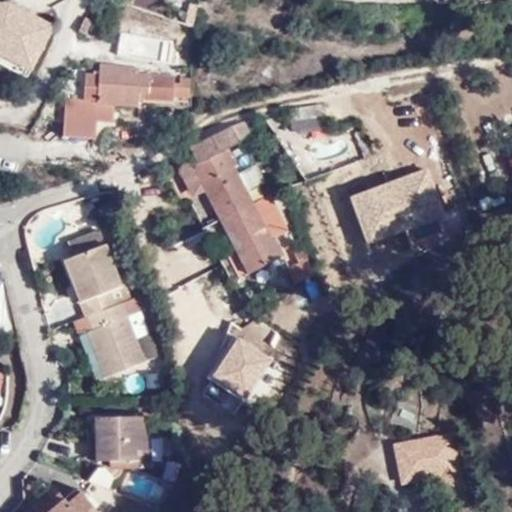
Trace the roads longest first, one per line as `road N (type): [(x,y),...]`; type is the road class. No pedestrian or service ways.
road 1 (residential): [(0,480),(33,421),(39,364),(5,225)]
road 2 (residential): [(135,168),(5,225)]
